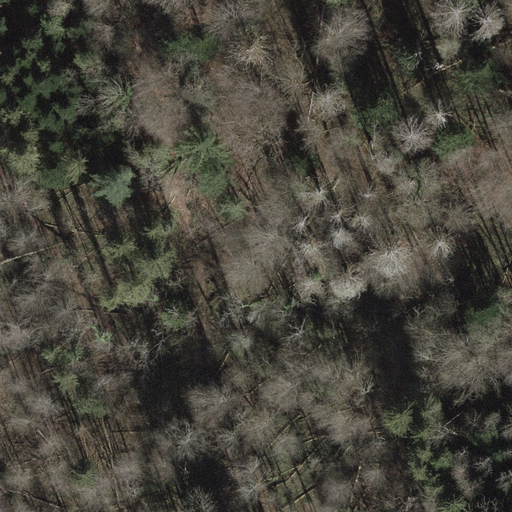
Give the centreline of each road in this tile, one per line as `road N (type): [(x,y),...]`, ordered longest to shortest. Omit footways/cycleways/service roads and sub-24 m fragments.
road 1 (track): [(147,0),(219,432),(273,511)]
road 2 (track): [(511,206),(413,113),(314,0)]
